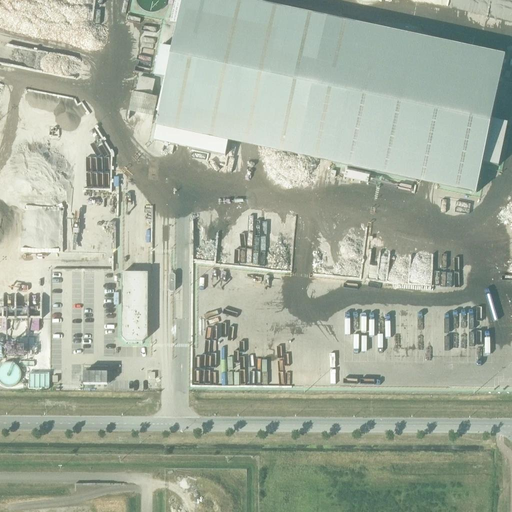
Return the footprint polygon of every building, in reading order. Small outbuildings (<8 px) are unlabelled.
[(233,0),(183,0),(156,127),(476,194),(505,57),(233,0)] [(154,116),(158,97),(152,95),(156,79),(139,75),(131,111),(154,116)] [(264,205),(264,215),(297,216),(298,206),(264,205)] [(148,274),(122,273),(121,338),(126,343),(132,343),(132,344),(136,344),(136,343),(142,343),(147,338),(148,274)] [(20,383),(19,364),(1,364),(2,383),(20,383)] [(83,385),(107,385),(107,373),(83,373),(83,385)] [(49,388),(49,374),(31,374),(30,388),(49,388)]
